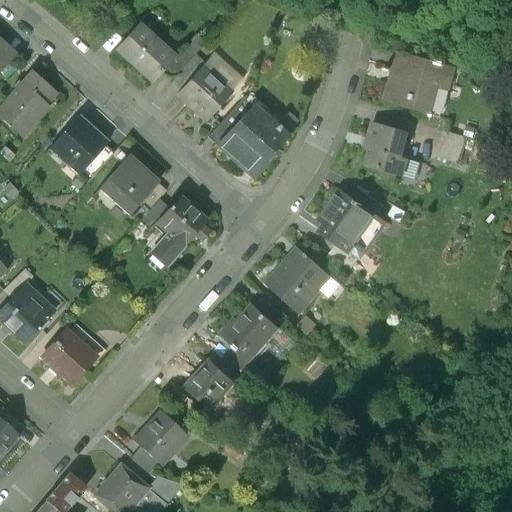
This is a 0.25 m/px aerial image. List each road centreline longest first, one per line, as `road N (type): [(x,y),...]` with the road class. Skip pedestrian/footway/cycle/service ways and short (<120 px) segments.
road 1 (residential): [(262,220),(0,9)]
road 2 (residential): [(77,437),(262,220)]
road 3 (residential): [(262,220),(314,136),(342,47)]
